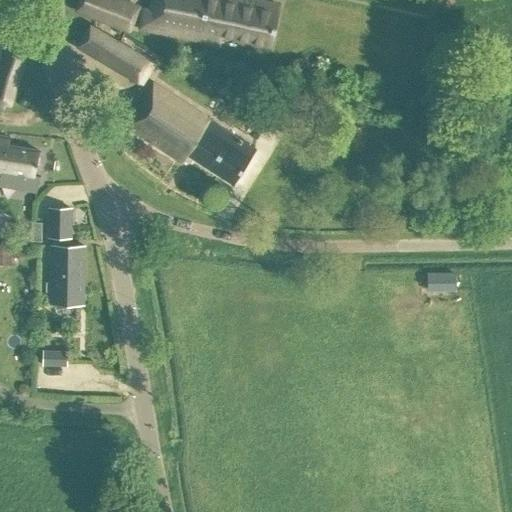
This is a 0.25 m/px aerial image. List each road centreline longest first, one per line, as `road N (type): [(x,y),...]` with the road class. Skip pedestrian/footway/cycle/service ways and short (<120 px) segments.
road 1 (unclassified): [(161,511),(103,207),(57,64),(53,0)]
road 2 (track): [(103,207),(274,246),(511,243)]
